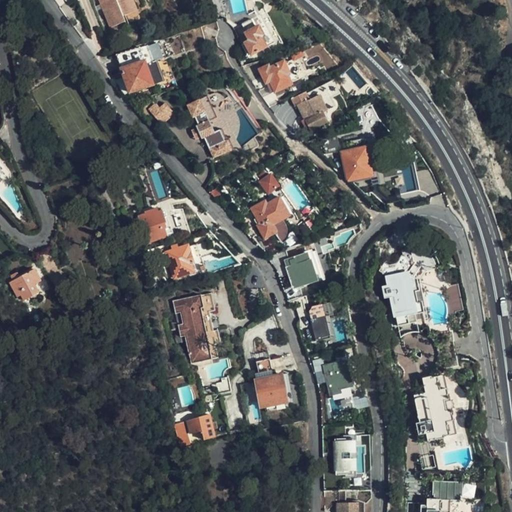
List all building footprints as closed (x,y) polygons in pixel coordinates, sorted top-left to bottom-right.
[(131,0),(97,0),(110,29),(125,23),(123,16),(136,10),(131,0)] [(258,15),(251,19),(266,47),(273,43),(258,15)] [(266,47),(251,19),(241,24),(250,40),(245,42),(251,54),(266,47)] [(251,54),(245,42),(241,45),(247,56),(251,54)] [(164,80),(158,61),(162,59),(157,43),(116,57),(123,74),(128,92),(142,87),(150,85),(164,80)] [(266,87),(270,94),(290,85),(290,83),(298,79),(296,75),(292,65),(289,61),(283,64),(283,62),(268,69),(267,67),(258,71),(264,83),(266,87)] [(329,121),(320,105),(340,93),(333,80),(313,92),(315,96),(310,99),(306,92),(291,100),(295,108),(297,107),(304,120),(302,121),(306,129),(308,128),(310,132),(329,121)] [(303,87),(306,86),(304,82),(291,89),(294,95),(304,90),(303,87)] [(264,83),(256,87),(258,92),(266,87),(264,83)] [(200,99),(200,100),(206,112),(213,108),(208,96),(200,99)] [(206,112),(200,100),(188,106),(193,118),(195,118),(199,126),(197,127),(203,139),(205,138),(214,159),(235,149),(230,139),(228,140),(223,130),(215,133),(210,122),(218,119),(213,108),(206,112)] [(264,131),(246,107),(242,110),(259,134),(264,131)] [(336,133),(335,134),(321,141),(321,145),(325,144),(327,154),(339,151),(336,133)] [(342,141),(344,152),(352,150),(350,139),(342,141)] [(352,150),(344,152),(342,152),(348,182),(370,178),(368,168),(366,158),(364,148),(352,150)] [(0,188),(1,188),(5,186),(8,183),(10,179),(10,174),(8,170),(3,163),(0,159),(0,188)] [(272,173),(261,181),(269,193),(280,186),(272,173)] [(223,194),(217,186),(211,191),(217,198),(223,194)] [(283,220),(291,216),(281,196),(268,203),(267,199),(263,202),(251,208),(260,223),(257,225),(264,239),(272,235),(278,232),(274,225),(283,220)] [(167,227),(161,210),(158,212),(157,209),(145,213),(146,215),(137,218),(146,244),(166,236),(164,228),(167,227)] [(278,232),(272,235),(277,244),(281,241),(282,241),(283,240),(284,239),(285,238),(286,236),(287,235),(287,234),(287,232),(287,231),(287,229),(286,227),(286,226),(283,220),(274,225),(278,232)] [(305,220),(300,223),(308,234),(312,231),(305,220)] [(195,235),(210,230),(202,221),(192,224),(195,235)] [(174,281),(194,273),(191,263),(194,262),(188,247),(188,245),(157,256),(160,266),(168,263),(174,281)] [(191,263),(194,273),(195,275),(202,272),(192,245),(188,247),(194,262),(191,263)] [(288,249),(266,257),(277,272),(287,268),(295,289),(307,285),(307,283),(319,278),(311,256),(293,263),(288,249)] [(414,277),(422,269),(426,272),(438,270),(438,268),(437,267),(437,265),(437,264),(436,262),(435,260),(434,258),(432,257),(431,255),(429,254),(428,253),(426,252),(425,252),(424,251),(422,251),(421,250),(419,250),(418,250),(416,250),(415,250),(414,251),(412,251),(413,255),(403,257),(397,267),(392,268),(387,264),(380,274),(388,278),(390,286),(382,288),(385,301),(394,299),(399,328),(419,324),(418,317),(426,315),(419,281),(414,277)] [(222,269),(239,263),(233,257),(219,261),(222,269)] [(35,269),(19,278),(14,281),(10,283),(17,297),(22,295),(25,300),(39,293),(34,285),(41,281),(35,269)] [(70,302),(63,289),(56,292),(63,305),(70,302)] [(295,290),(285,294),(290,306),(300,303),(299,299),(295,290)] [(197,296),(186,299),(189,310),(186,311),(198,355),(188,357),(191,366),(208,362),(203,342),(209,341),(206,332),(200,334),(196,315),(201,314),(197,296)] [(189,310),(186,299),(157,307),(160,320),(164,319),(167,329),(163,330),(167,344),(171,342),(178,370),(191,366),(188,357),(198,355),(186,311),(189,310)] [(317,317),(328,315),(336,314),(334,302),(313,306),(310,310),(311,319),(315,318),(314,315),(317,314),(317,317)] [(332,337),(328,315),(317,317),(317,314),(314,315),(315,318),(311,319),(315,340),(332,337)] [(458,368),(453,333),(444,335),(449,369),(458,368)] [(284,368),(282,357),(268,361),(270,372),(284,368)] [(350,386),(347,374),(348,373),(346,362),(324,367),(332,398),(341,396),(340,389),(350,386)] [(286,400),(281,375),(255,380),(260,405),(286,400)] [(450,401),(448,391),(445,391),(442,378),(433,380),(432,379),(424,381),(426,392),(428,392),(429,395),(427,395),(427,397),(423,398),(423,396),(414,398),(419,425),(416,425),(418,437),(427,435),(434,433),(436,441),(445,439),(444,438),(454,436),(451,424),(454,423),(452,412),(452,411),(453,411),(453,410),(454,410),(454,409),(455,408),(455,407),(455,406),(455,405),(454,405),(454,404),(453,403),(453,402),(452,402),(451,402),(451,401),(450,401)] [(211,386),(205,387),(208,398),(222,394),(218,383),(211,386)] [(369,408),(367,397),(352,400),(354,410),(369,408)] [(214,437),(208,414),(187,419),(190,435),(200,432),(202,440),(214,437)] [(183,420),(172,422),(179,449),(190,447),(183,420)] [(434,433),(427,435),(429,442),(436,441),(434,433)] [(346,439),(335,440),(336,475),(349,474),(348,469),(350,469),(350,459),(347,459),(346,456),(351,456),(351,453),(355,452),(355,442),(346,442),(346,439)] [(435,484),(434,503),(437,503),(437,510),(427,509),(420,509),(420,511),(449,511),(450,505),(461,505),(462,485),(435,484)] [(359,511),(359,502),(338,503),(337,511),(359,511)]
